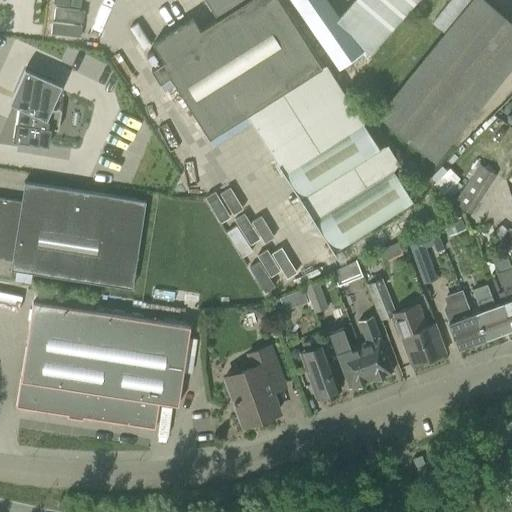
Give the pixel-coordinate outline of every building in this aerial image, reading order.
[(209,137),(246,113),(321,66),(279,0),(205,0),(217,18),(200,29),(193,18),(153,43),(164,61),(151,69),(159,82),(170,76),(209,137)] [(290,0),(339,68),(363,51),(367,57),(416,0),(350,0),(338,14),(328,0),(290,0)] [(431,25),(423,35),(435,44),(378,114),(435,160),(511,65),(511,21),(485,0),(444,0),(427,22),(431,25)] [(69,108),(64,134),(113,143),(115,130),(110,129),(118,85),(110,84),(112,71),(87,66),(85,81),(77,80),(72,109),(69,108)] [(321,66),(246,113),(335,254),(414,203),(358,115),(354,118),(321,66)] [(48,107),(52,83),(22,78),(12,139),(47,145),(50,128),(57,129),(61,109),(48,107)] [(76,169),(81,144),(60,139),(55,165),(76,169)] [(479,163),(454,203),(472,215),(497,175),(479,163)] [(451,193),(463,178),(446,166),(435,181),(451,193)] [(0,258),(11,260),(10,268),(132,287),(145,200),(24,181),(21,201),(0,197),(0,258)] [(426,247),(438,242),(433,228),(407,241),(423,284),(436,278),(426,247)] [(500,236),(506,245),(511,248),(511,229),(509,228),(500,236)] [(501,303),(499,304),(509,328),(511,326),(511,266),(509,268),(504,254),(492,259),(504,290),(497,292),(501,303)] [(362,275),(356,260),(332,271),(338,285),(362,275)] [(400,335),(411,364),(445,352),(435,322),(427,325),(418,301),(394,309),(382,277),(366,284),(380,319),(389,315),(397,336),(400,335)] [(309,299),(314,312),(328,307),(317,280),(303,285),(304,287),(309,299)] [(480,311),(475,313),(484,337),(509,328),(499,304),(495,305),(486,283),(472,289),(480,311)] [(302,289),(291,293),(296,306),(307,302),(302,289)] [(484,337),(475,313),(471,314),(461,289),(443,296),(445,303),(443,308),(448,323),(457,347),(470,342),(471,344),(474,346),(483,342),(484,339),(484,337)] [(16,407),(67,415),(67,417),(83,420),(83,417),(154,428),(159,401),(177,404),(189,326),(32,301),(16,407)] [(366,341),(358,343),(371,379),(393,371),(373,317),(359,322),(366,341)] [(371,379),(358,343),(350,346),(343,328),(329,333),(349,387),(371,379)] [(302,343),(305,351),(300,353),(316,396),(341,387),(325,344),(319,346),(316,338),(302,343)] [(269,385),(283,380),(270,345),(248,354),(253,367),(225,377),(242,423),(278,410),(269,385)]
